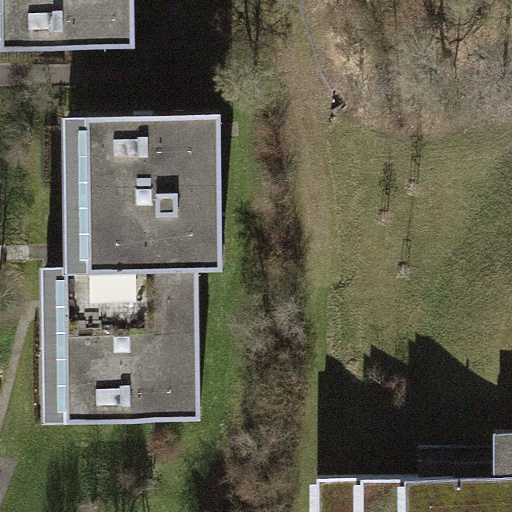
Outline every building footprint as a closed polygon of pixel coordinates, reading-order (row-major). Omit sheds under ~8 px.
[(1,0),(2,45),(135,43),(134,0),(1,0)] [(223,266),(221,110),(85,111),(87,242),(87,253),(87,262),(65,262),(65,319),(67,418),(200,416),(199,266),(223,266)] [(511,511),(511,473),(420,474),(406,474),(405,511),(511,511)] [(362,511),(362,474),(318,474),(318,511),(362,511)] [(405,511),(406,474),(362,474),(362,511),(405,511)]
